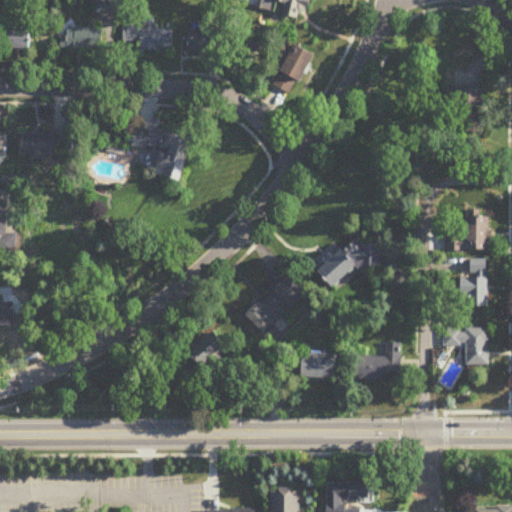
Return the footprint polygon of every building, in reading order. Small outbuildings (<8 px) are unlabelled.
[(118,0),(95,0),(95,15),(119,15),(118,0)] [(280,0),(284,1),(281,17),(303,21),(306,0),(280,0)] [(174,28),(122,28),(122,51),(174,51),(174,28)] [(61,30),(61,51),(103,51),(103,30),(61,30)] [(188,31),(188,51),(218,52),(218,31),(188,31)] [(7,51),(31,51),(31,33),(7,33),(7,51)] [(284,72),(304,83),(319,57),(299,46),(284,72)] [(485,91),(447,89),(445,133),(482,135),(485,91)] [(133,128),(130,147),(160,153),(157,171),(167,173),(166,179),(186,183),(194,139),(133,128)] [(67,158),(67,134),(20,134),(20,158),(67,158)] [(0,270),(4,270),(4,258),(11,258),(11,207),(0,206),(0,270)] [(446,253),(490,253),(490,217),(465,217),(465,236),(446,236),(446,253)] [(382,248),(337,245),(336,266),(323,265),(322,286),(344,287),(345,271),(380,273),(382,248)] [(489,260),(470,260),(470,279),(461,279),(461,308),(489,308),(489,260)] [(262,334),(298,303),(283,286),(247,317),(262,334)] [(489,367),(489,330),(444,330),(444,349),(467,349),(467,367),(489,367)] [(225,348),(211,334),(192,352),(206,366),(225,348)] [(355,382),(402,383),(402,345),(385,345),(385,359),(355,359),(355,382)] [(304,380),(337,380),(337,356),(304,356),(304,380)] [(332,483),(338,483),(338,482),(348,481),(348,480),(357,480),(356,481),(366,481),(366,496),(359,497),(358,493),(357,493),(357,499),(348,499),(347,497),(339,497),(338,494),(332,494),(332,483)] [(271,511),(303,511),(303,493),(272,493),(271,511)]
